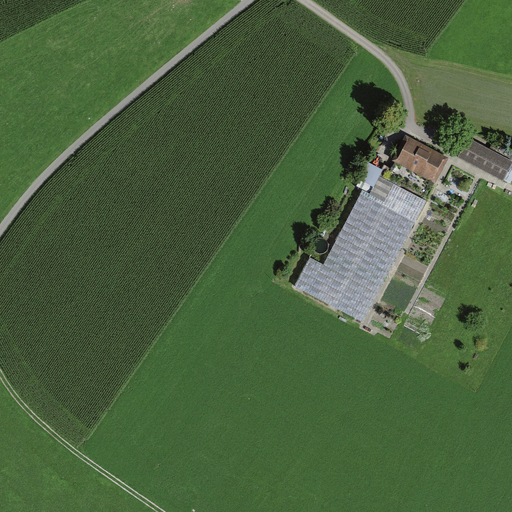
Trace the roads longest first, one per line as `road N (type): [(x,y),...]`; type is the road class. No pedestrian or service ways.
road 1 (unclassified): [(249,0),(108,114),(23,196),(0,230)]
road 2 (track): [(0,367),(80,454),(164,511)]
